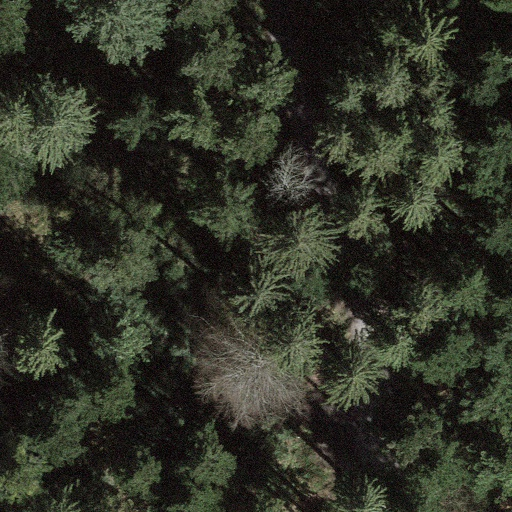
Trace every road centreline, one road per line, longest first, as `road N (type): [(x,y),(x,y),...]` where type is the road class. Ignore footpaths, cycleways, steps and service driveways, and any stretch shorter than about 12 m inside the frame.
road 1 (track): [(278,0),(370,402),(378,511)]
road 2 (track): [(0,305),(39,353),(130,511)]
road 3 (track): [(511,434),(378,464)]
